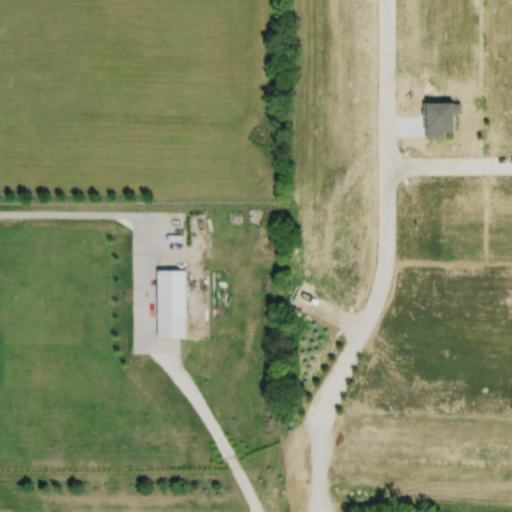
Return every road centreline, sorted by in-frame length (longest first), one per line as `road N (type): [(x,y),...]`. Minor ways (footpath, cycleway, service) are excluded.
road 1 (residential): [(315,511),(317,442),(386,276),(388,0)]
road 2 (residential): [(389,166),(511,166)]
